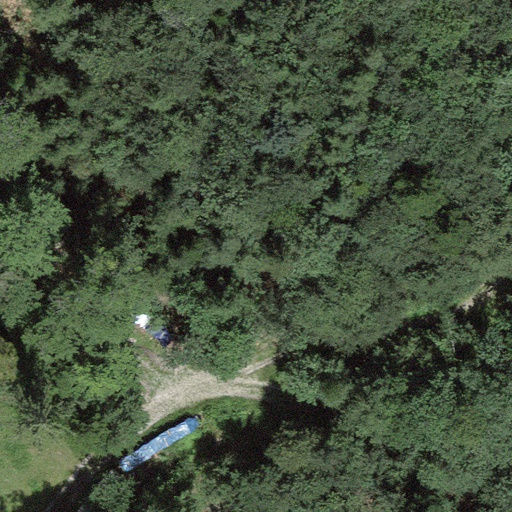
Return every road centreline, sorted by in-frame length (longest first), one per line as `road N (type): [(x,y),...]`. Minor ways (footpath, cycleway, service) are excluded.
road 1 (track): [(463,307),(231,354),(70,476),(47,511)]
road 2 (track): [(463,307),(495,459),(511,481)]
